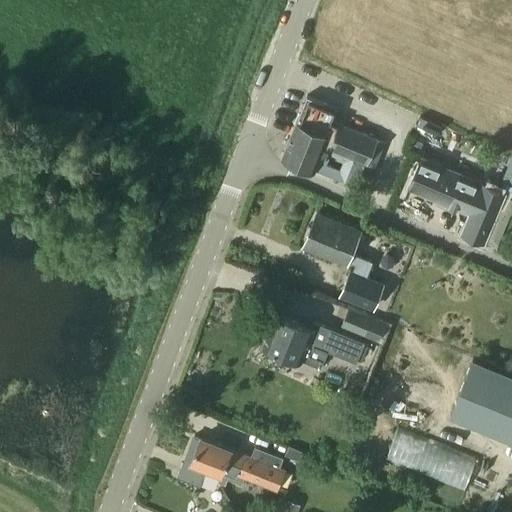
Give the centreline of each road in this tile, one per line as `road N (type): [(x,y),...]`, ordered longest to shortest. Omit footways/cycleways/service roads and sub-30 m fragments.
road 1 (unclassified): [(110,511),(249,151)]
road 2 (unclassified): [(511,263),(249,151)]
road 3 (unclassified): [(249,151),(305,0)]
